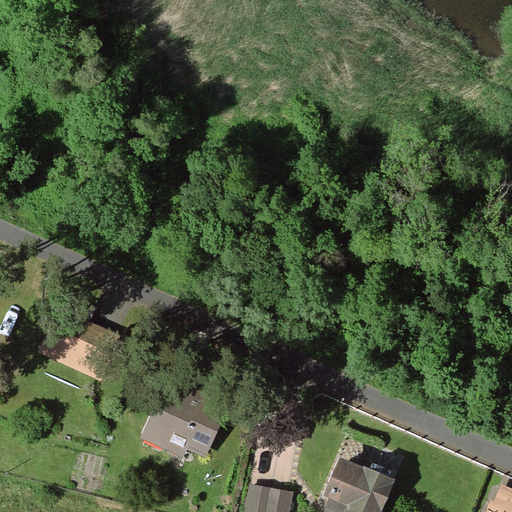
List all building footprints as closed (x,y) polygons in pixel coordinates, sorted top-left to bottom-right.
[(67,294),(40,352),(100,380),(121,336),(89,321),(95,307),(67,294)] [(177,453),(182,444),(204,455),(229,405),(201,391),(197,398),(168,383),(141,435),(177,453)] [(362,466),(341,457),(325,493),(330,495),(322,511),(378,511),(394,477),(364,464),(362,466)] [(511,511),(511,489),(500,484),(488,511),(511,511)] [(287,511),(291,491),(249,485),(245,511),(287,511)]
